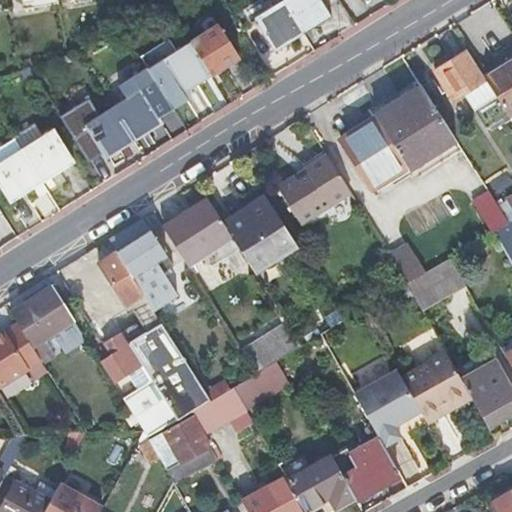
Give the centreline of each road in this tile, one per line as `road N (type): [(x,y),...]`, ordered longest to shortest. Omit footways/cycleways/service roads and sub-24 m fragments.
road 1 (tertiary): [(444,0),(0,276)]
road 2 (residential): [(511,451),(403,511)]
